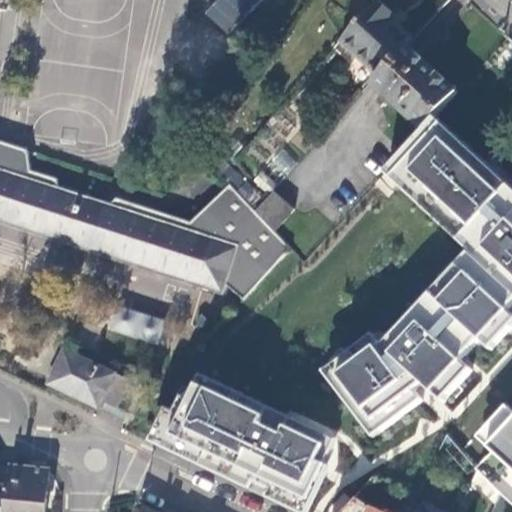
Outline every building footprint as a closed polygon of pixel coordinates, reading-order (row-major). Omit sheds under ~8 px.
[(215,0),(203,13),(228,36),(261,0),(215,0)] [(373,0),(339,40),(379,75),(407,44),(413,36),(392,18),(395,14),(380,0),(373,0)] [(458,91),(407,44),(379,75),(373,81),(425,128),(458,91)] [(393,171),(480,248),(418,318),(335,387),(388,445),(473,376),(511,332),(511,157),(454,105),(393,171)] [(0,221),(222,294),(225,284),(236,295),(243,301),(290,247),(276,233),(257,212),(230,185),(191,223),(117,198),(109,206),(60,190),(58,179),(31,171),(27,150),(0,142),(0,221)] [(229,166),(210,151),(204,161),(221,175),(229,166)] [(276,191),(257,212),(276,233),(297,210),(276,191)] [(170,319),(122,304),(114,330),(161,345),(170,319)] [(49,384),(98,407),(102,399),(118,406),(131,380),(66,350),(49,384)] [(320,511),(352,435),(208,376),(175,455),(315,511),(320,511)] [(511,396),(472,441),(492,460),(484,469),(511,496),(511,396)] [(7,483),(3,511),(45,511),(50,467),(9,463),(7,483)] [(501,493),(478,469),(475,476),(497,501),(501,493)] [(511,511),(511,502),(501,493),(497,501),(495,506),(503,511),(511,511)]
